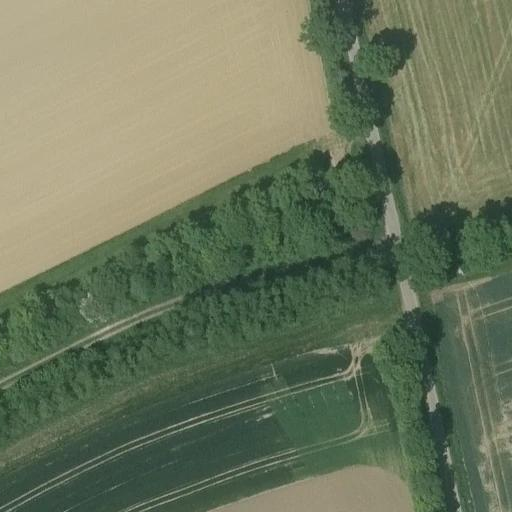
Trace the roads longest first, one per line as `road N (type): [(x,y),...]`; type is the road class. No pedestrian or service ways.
road 1 (unclassified): [(451,511),(335,0)]
road 2 (track): [(394,246),(148,311),(0,389)]
